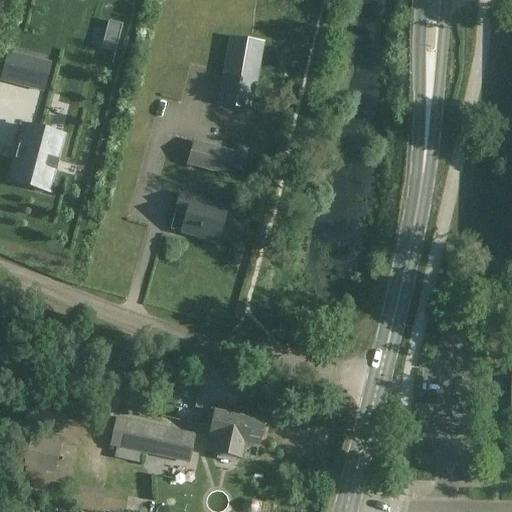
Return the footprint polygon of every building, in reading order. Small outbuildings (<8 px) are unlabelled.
[(112,0),(39,0),(37,12),(136,35),(143,7),(112,0)] [(229,35),(218,105),(251,110),(262,41),(229,35)] [(43,92),(50,65),(8,54),(1,80),(43,92)] [(20,162),(14,184),(37,190),(38,188),(49,191),(55,171),(56,171),(59,161),(57,161),(63,138),(28,129),(23,147),(18,146),(14,160),(20,162)] [(511,139),(502,138),(500,147),(511,149),(511,139)] [(194,143),(187,167),(229,179),(236,155),(194,143)] [(180,197),(176,214),(186,217),(182,234),(217,244),(226,212),(206,207),(207,204),(180,197)] [(32,387),(25,420),(37,423),(36,431),(44,432),(45,424),(64,428),(69,409),(53,405),(56,393),(32,387)] [(217,416),(214,430),(229,434),(227,444),(242,447),(243,444),(259,448),(264,424),(232,417),(232,420),(217,416)] [(117,419),(111,448),(189,465),(195,437),(117,419)] [(23,468),(55,475),(61,445),(29,439),(23,468)] [(162,491),(157,500),(172,508),(177,499),(162,491)] [(122,511),(124,503),(108,500),(106,511),(107,511),(122,511)]
